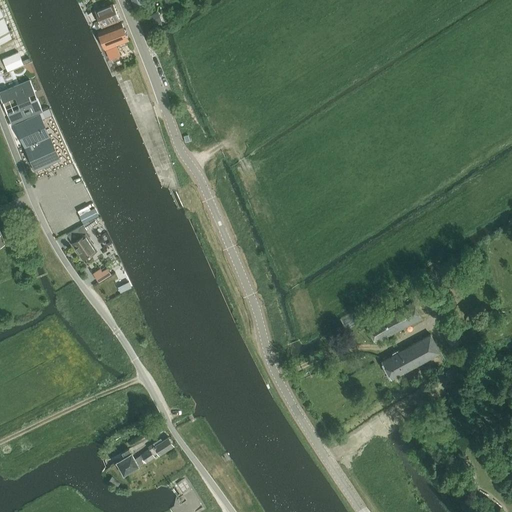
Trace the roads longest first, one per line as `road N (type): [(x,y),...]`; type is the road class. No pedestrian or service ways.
road 1 (tertiary): [(362,511),(277,377),(251,295),(170,128),(120,0)]
road 2 (unclassified): [(232,511),(63,258),(0,114)]
road 3 (track): [(0,442),(144,376)]
